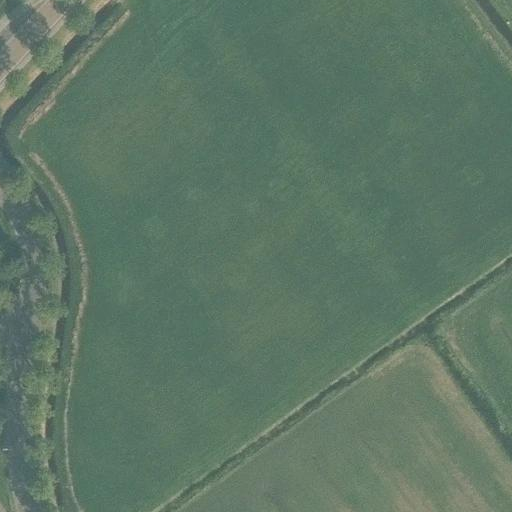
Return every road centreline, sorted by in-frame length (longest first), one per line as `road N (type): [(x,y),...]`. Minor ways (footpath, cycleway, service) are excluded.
road 1 (tertiary): [(32,511),(19,423),(30,331)]
road 2 (tertiary): [(30,331),(35,263),(23,224),(0,193)]
